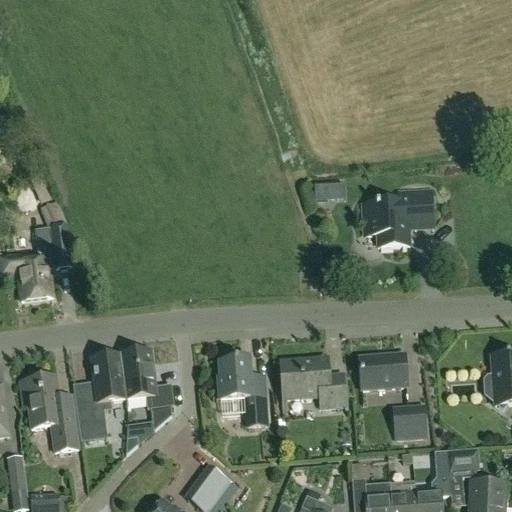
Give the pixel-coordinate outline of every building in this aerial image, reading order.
[(331,203),(330,188),(313,189),(314,204),(331,203)] [(401,206),(363,207),(364,239),(377,238),(378,250),(410,249),(409,225),(432,225),(432,194),(401,195),(401,206)] [(0,267),(1,280),(17,278),(21,305),(53,301),(49,273),(55,272),(56,272),(72,270),(67,229),(57,204),(38,211),(46,231),(34,233),(38,263),(21,266),(20,259),(0,261),(0,267)] [(119,360),(124,404),(125,403),(126,404),(145,401),(147,413),(150,413),(153,435),(171,419),(170,410),(173,410),(170,389),(155,391),(150,355),(119,359),(119,360)] [(404,358),(359,361),(361,395),(406,391),(404,358)] [(511,358),(490,359),(491,380),(487,380),(483,384),(484,396),(488,399),(492,399),(493,410),(511,408),(511,358)] [(124,404),(119,360),(90,363),(93,385),(72,388),(80,445),(107,442),(103,414),(111,413),(110,405),(124,404)] [(219,404),(245,402),(247,431),(267,430),(263,388),(250,389),(249,362),(234,363),(234,365),(219,366),(220,381),(217,381),(219,404)] [(327,364),(280,367),(283,403),(318,401),(319,413),(344,411),(342,379),(328,380),(327,364)] [(60,410),(56,381),(20,386),(23,412),(28,411),(31,433),(51,430),(54,456),(79,452),(73,408),(60,410)] [(0,440),(8,439),(1,388),(0,388),(0,440)] [(394,444),(427,442),(424,408),(392,410),(394,444)] [(136,442),(126,443),(126,459),(137,449),(136,442)] [(477,452),(445,455),(448,483),(449,483),(451,511),(464,510),(462,482),(475,481),(475,475),(479,475),(477,452)] [(448,483),(445,455),(433,455),(435,484),(448,483)] [(413,478),(411,457),(398,458),(399,467),(402,467),(402,479),(413,478)] [(28,511),(22,460),(6,462),(12,511),(28,511)] [(179,500),(169,508),(174,511),(210,511),(227,491),(201,471),(179,500)] [(391,511),(390,491),(389,491),(389,487),(365,489),(364,483),(351,484),(353,511),(391,511)] [(503,511),(504,487),(471,485),(469,511),(503,511)] [(407,490),(390,491),(391,511),(416,511),(415,495),(407,496),(407,490)] [(440,511),(439,493),(415,495),(416,511),(440,511)] [(307,499),(317,504),(320,499),(309,494),(307,499)] [(332,511),(333,511),(317,504),(307,499),(301,511),(303,511),(332,511)] [(174,511),(169,508),(162,503),(155,511),(174,511)]
